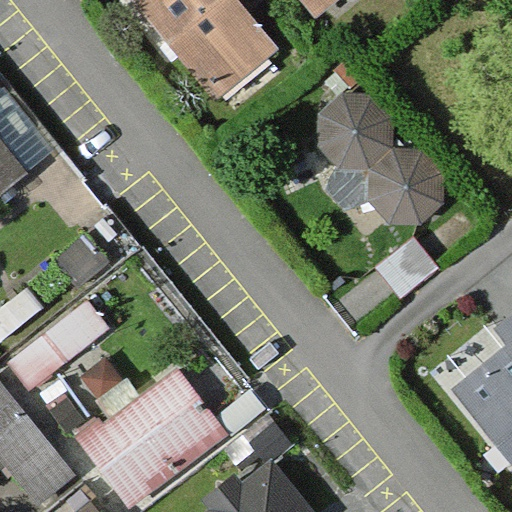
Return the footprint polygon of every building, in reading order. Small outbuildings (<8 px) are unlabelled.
[(145,0),(215,87),(271,43),(236,0),(145,0)] [(0,80),(0,191),(29,166),(0,132),(0,84),(2,83),(0,80)] [(0,87),(0,119),(32,159),(56,139),(8,80),(0,87)] [(375,82),(343,84),(320,109),(314,139),(337,165),(330,172),(329,184),(344,204),(354,203),(365,199),(397,223),(418,224),(445,198),(444,170),(423,142),(395,144),(393,107),(375,82)] [(88,232),(58,257),(79,281),(108,256),(88,232)] [(414,234),(378,263),(400,291),(437,262),(414,234)] [(87,303),(8,363),(29,390),(108,330),(87,303)] [(511,309),(497,322),(508,336),(456,380),(511,446),(511,309)] [(107,353),(83,370),(102,397),(126,380),(107,353)] [(127,506),(225,436),(213,421),(179,372),(104,425),(99,418),(76,434),(127,506)] [(0,377),(0,469),(9,462),(39,502),(75,474),(0,377)] [(251,387),(213,421),(225,436),(228,434),(265,406),(251,387)] [(67,396),(50,407),(65,430),(82,418),(67,396)] [(272,418),(227,452),(236,466),(244,476),(273,454),(289,440),(272,418)] [(317,511),(273,454),(244,476),(236,466),(204,491),(210,499),(194,511),(317,511)] [(104,511),(90,494),(68,511),(104,511)]
